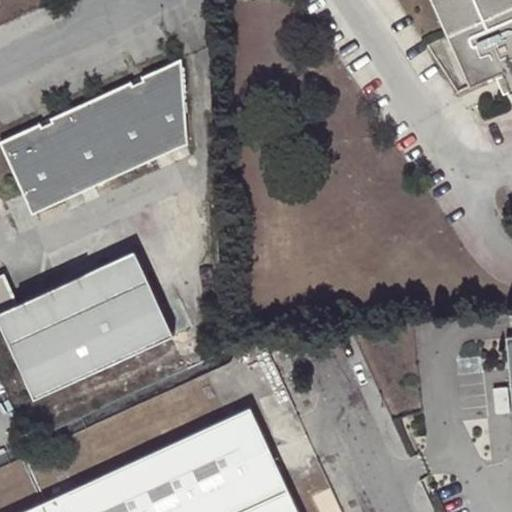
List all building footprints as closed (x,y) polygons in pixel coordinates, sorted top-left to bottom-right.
[(506,77),(511,88),(511,91),(511,0),(434,0),(473,86),(504,72),(506,77)] [(190,150),(185,62),(143,80),(145,86),(137,89),(135,84),(52,121),(53,125),(44,129),(43,125),(1,144),(35,216),(190,150)] [(473,105),(511,88),(506,77),(468,92),(473,105)] [(137,249),(18,303),(29,330),(149,277),(137,249)] [(29,330),(18,303),(5,274),(0,276),(0,315),(36,396),(173,333),(149,277),(29,330)] [(43,502),(47,511),(236,511),(291,487),(254,406),(43,502)] [(302,511),(291,487),(236,511),(302,511)] [(47,511),(43,502),(21,511),(47,511)]
